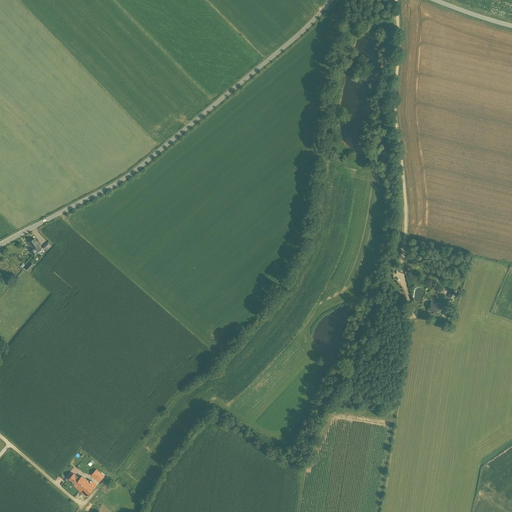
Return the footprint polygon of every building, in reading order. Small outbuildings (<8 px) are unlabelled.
[(33,256),(37,253),(34,248),(39,245),(34,238),(29,242),(33,249),(30,251),(33,256)] [(46,251),(51,246),(50,246),(52,244),(49,241),(43,247),(46,251)] [(28,271),(34,265),(30,262),(25,268),(28,271)] [(453,299),(456,293),(450,290),(447,297),(453,299)] [(437,316),(442,306),(431,301),(427,310),(433,313),(432,314),(437,316)] [(99,482),(104,476),(96,469),(91,475),(99,482)] [(79,479),(73,474),(69,479),(74,484),(73,485),(86,497),(96,485),(92,481),(90,484),(81,476),(79,479)]
